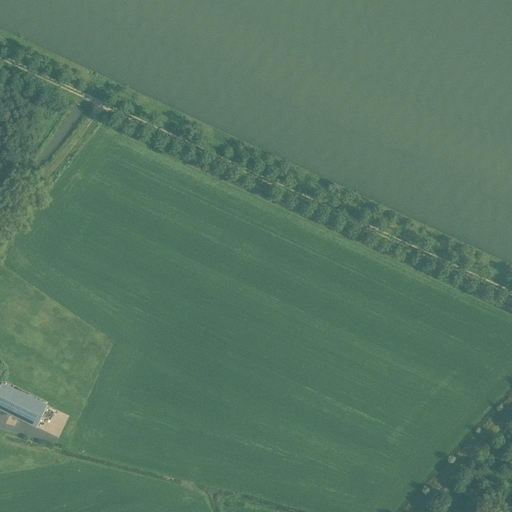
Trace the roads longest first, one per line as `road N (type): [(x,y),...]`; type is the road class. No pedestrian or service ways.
road 1 (track): [(511,294),(100,104)]
road 2 (track): [(0,226),(100,104)]
